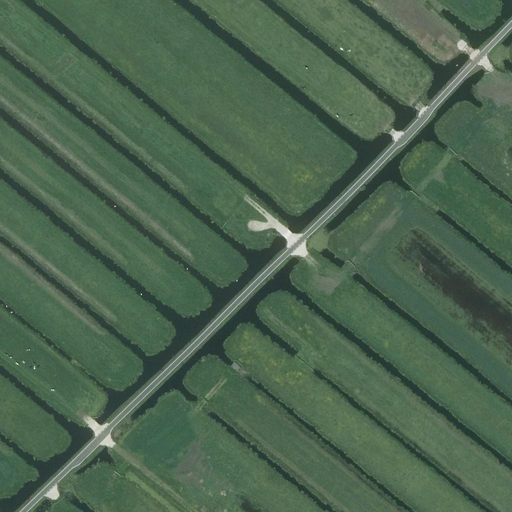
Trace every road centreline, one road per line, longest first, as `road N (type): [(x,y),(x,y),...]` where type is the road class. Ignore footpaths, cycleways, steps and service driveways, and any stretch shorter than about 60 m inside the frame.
road 1 (unclassified): [(24,511),(511,26)]
road 2 (track): [(508,86),(334,282),(264,213)]
road 3 (track): [(126,458),(179,423),(239,361)]
road 4 (track): [(100,437),(0,354)]
road 5 (track): [(100,437),(194,511)]
